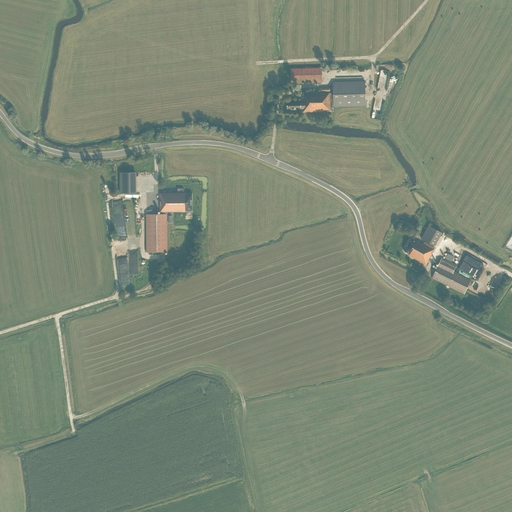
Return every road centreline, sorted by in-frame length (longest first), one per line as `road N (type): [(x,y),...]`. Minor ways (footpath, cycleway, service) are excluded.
road 1 (tertiary): [(511,345),(386,278),(370,259),(352,205),(286,166),(204,142),(68,155),(25,140),(0,114)]
road 2 (track): [(156,207),(143,208),(142,239),(112,249),(115,296),(0,332)]
road 3 (track): [(71,418),(192,366),(230,376),(243,405)]
